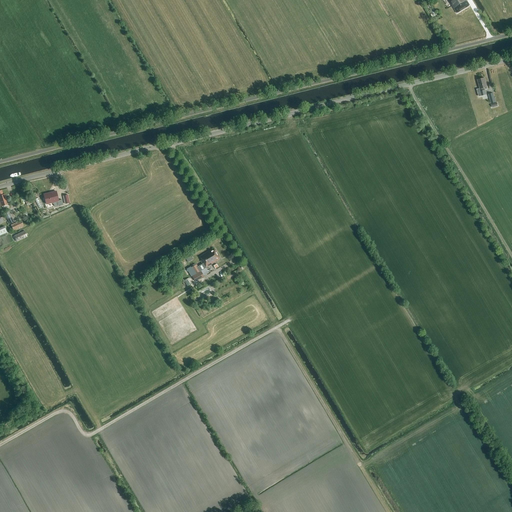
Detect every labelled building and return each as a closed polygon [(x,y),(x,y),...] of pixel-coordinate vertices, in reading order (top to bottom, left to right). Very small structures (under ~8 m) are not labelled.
[(448,0),(457,13),(470,6),(466,0),(448,0)] [(480,89),(477,89),(479,97),(482,96),(486,95),(485,90),(484,88),(487,87),(484,78),(477,80),(480,89)] [(58,201),(56,192),(44,195),(46,205),(53,203),(54,207),(59,205),(60,206),(63,205),(62,200),(58,201)] [(27,195),(23,197),(27,206),(32,204),(27,195)] [(10,224),(14,222),(9,211),(4,213),(10,224)] [(21,220),(11,225),(14,231),(19,229),(19,227),(23,225),(21,220)] [(16,242),(27,237),(24,231),(14,236),(16,242)] [(190,267),(186,269),(191,277),(200,271),(205,268),(217,261),(217,260),(220,258),(214,249),(209,252),(209,251),(200,257),(202,260),(201,261),(203,264),(200,265),(198,267),(196,264),(191,268),(190,267)] [(188,262),(193,259),(188,252),(183,255),(188,262)] [(200,271),(192,276),(192,277),(195,282),(204,277),(201,272),(200,271)]
